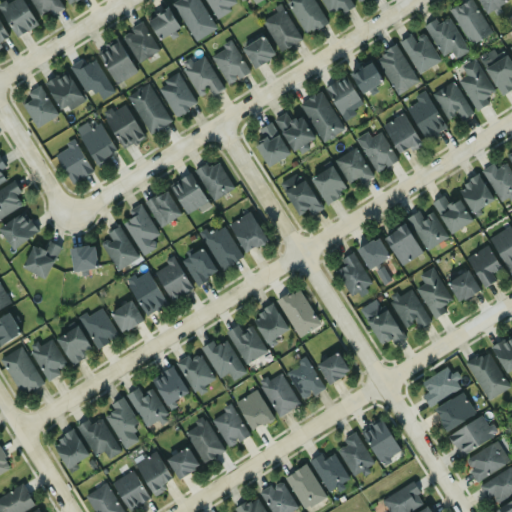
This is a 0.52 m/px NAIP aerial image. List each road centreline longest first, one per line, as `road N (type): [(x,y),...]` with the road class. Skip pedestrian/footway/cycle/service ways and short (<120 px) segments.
road 1 (residential): [(511,301),(174,511),(21,428),(0,394)]
road 2 (residential): [(511,118),(21,428)]
road 3 (residential): [(466,511),(219,123)]
road 4 (residential): [(69,215),(412,0)]
road 5 (residential): [(125,0),(0,79)]
road 6 (residential): [(0,103),(69,215)]
